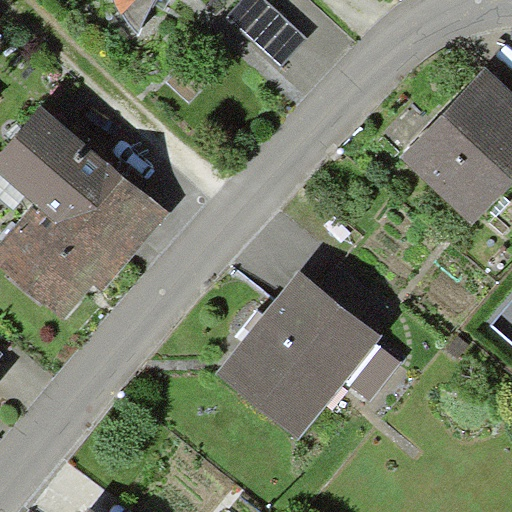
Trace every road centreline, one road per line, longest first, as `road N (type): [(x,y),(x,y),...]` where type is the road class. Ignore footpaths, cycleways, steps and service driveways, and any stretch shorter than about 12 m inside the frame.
road 1 (residential): [(0,465),(206,224),(434,16),(473,0)]
road 2 (track): [(229,202),(23,0)]
